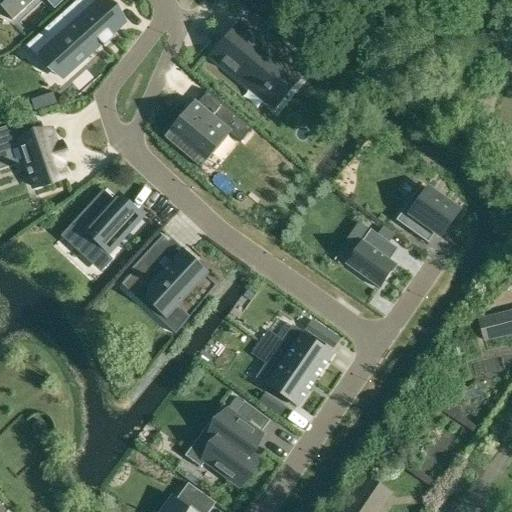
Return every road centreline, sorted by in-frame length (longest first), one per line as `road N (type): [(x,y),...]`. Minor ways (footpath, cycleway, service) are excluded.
road 1 (residential): [(159,0),(155,50),(130,109),(129,137),(142,165),(377,344)]
road 2 (residential): [(377,344),(264,511)]
